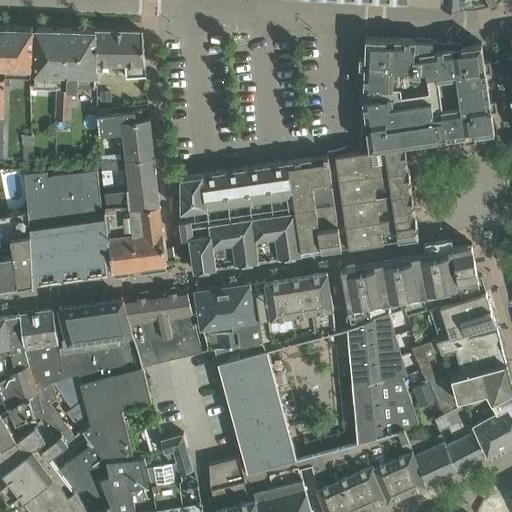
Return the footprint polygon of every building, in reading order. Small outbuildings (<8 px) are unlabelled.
[(33,47),(33,27),(0,25),(0,70),(6,71),(6,79),(0,78),(0,130),(3,131),(5,84),(10,84),(10,75),(31,76),(33,47)] [(72,75),(73,28),(37,27),(36,47),(35,86),(51,87),(51,86),(58,86),(57,104),(71,105),(71,92),(66,91),(67,74),(72,75)] [(97,62),(94,29),(73,28),(72,75),(67,74),(66,91),(71,92),(71,90),(78,90),(77,86),(95,87),(95,84),(95,74),(96,74),(97,62)] [(142,30),(108,29),(94,29),(97,62),(98,62),(98,75),(124,76),(124,74),(126,74),(126,77),(146,75),(142,30)] [(462,41),(451,41),(366,37),(361,150),(405,143),(495,130),(485,61),(482,42),(463,45),(462,41)] [(112,90),(101,90),(101,101),(112,100),(112,90)] [(70,119),(71,105),(57,104),(57,118),(70,119)] [(154,155),(150,118),(142,119),(141,110),(121,112),(98,115),(100,135),(123,132),(126,158),(154,155)] [(23,162),(34,161),(33,134),(22,135),(23,162)] [(408,164),(406,146),(405,143),(361,150),(181,176),(181,219),(180,219),(182,237),(189,236),(194,269),(261,259),(300,253),(305,253),(324,250),(419,236),(415,210),(412,187),(408,164)] [(130,184),(157,181),(154,155),(126,158),(102,160),(103,170),(105,187),(114,186),(112,169),(128,167),(130,184)] [(109,233),(108,216),(103,217),(98,169),(52,174),(52,175),(47,176),(47,170),(25,172),(29,210),(28,210),(34,281),(112,270),(109,233)] [(130,208),(160,205),(157,181),(130,184),(130,188),(128,188),(130,208)] [(107,208),(116,206),(114,186),(105,187),(107,208)] [(167,263),(163,227),(160,205),(130,208),(133,231),(109,233),(112,270),(167,263)] [(18,284),(34,281),(28,210),(0,215),(0,246),(12,245),(14,253),(18,284)] [(482,274),(478,275),(472,242),(448,247),(449,252),(423,257),(422,252),(341,267),(347,299),(345,299),(347,325),(381,314),(405,306),(407,313),(429,306),(486,287),(482,274)] [(0,286),(18,284),(14,253),(0,254),(0,286)] [(336,330),(333,306),(327,270),(255,281),(260,318),(263,338),(273,336),(276,346),(336,330)] [(263,338),(260,318),(255,281),(250,282),(197,289),(199,309),(202,326),(203,326),(209,348),(263,341),(263,338)] [(439,338),(496,320),(486,287),(429,306),(439,338)] [(197,289),(188,291),(187,288),(158,293),(166,327),(155,329),(157,339),(197,334),(198,340),(138,349),(144,365),(186,355),(209,348),(203,326),(202,326),(199,309),(197,289)] [(198,340),(197,334),(157,339),(155,329),(166,327),(158,293),(124,297),(133,332),(138,349),(198,340)] [(133,332),(124,297),(60,307),(64,326),(68,339),(62,339),(63,346),(59,347),(59,349),(63,378),(76,374),(80,382),(112,373),(115,384),(146,375),(144,365),(138,349),(133,332)] [(53,350),(53,342),(58,342),(57,327),(54,308),(20,313),(25,347),(29,363),(36,386),(52,380),(63,378),(59,349),(53,350)] [(29,363),(25,347),(20,313),(0,315),(0,351),(11,350),(15,369),(29,363)] [(311,452),(309,452),(312,464),(317,482),(318,486),(327,511),(350,511),(387,496),(388,498),(426,481),(410,440),(405,428),(407,427),(419,424),(414,408),(408,389),(406,384),(402,374),(398,362),(381,314),(347,325),(351,358),(352,379),(353,380),(354,399),(354,400),(356,418),(356,420),(358,439),(342,443),(341,444),(311,452)] [(511,378),(506,360),(498,325),(496,320),(439,338),(436,340),(412,347),(425,377),(427,381),(427,382),(429,381),(438,399),(441,407),(446,411),(466,402),(468,407),(488,452),(511,438),(511,378)] [(229,457),(209,462),(210,474),(210,481),(215,506),(216,511),(312,511),(306,489),(303,476),(300,467),(297,455),(296,450),(290,427),(289,426),(289,425),(284,407),(284,406),(282,399),(279,388),(279,386),(275,374),(274,368),(273,366),(269,348),(263,341),(214,348),(242,454),(233,456),(229,457)] [(0,376),(15,369),(11,350),(0,351),(0,376)] [(42,410),(42,408),(36,386),(29,363),(15,369),(0,376),(0,410),(28,392),(35,414),(42,410)] [(112,373),(80,382),(92,424),(83,431),(92,443),(60,467),(50,454),(61,446),(41,418),(37,421),(17,436),(0,445),(0,474),(9,486),(19,498),(30,511),(92,511),(111,506),(108,503),(96,477),(109,472),(106,458),(133,456),(123,407),(152,400),(146,375),(115,384),(112,373)] [(92,424),(80,382),(76,374),(63,378),(52,380),(72,407),(67,411),(82,429),(83,431),(92,424)] [(42,408),(43,406),(57,396),(52,380),(36,386),(42,408)] [(420,405),(438,399),(429,381),(427,382),(427,381),(413,386),(420,405)] [(37,421),(35,414),(28,392),(0,410),(0,445),(17,436),(37,421)] [(488,452),(468,407),(466,402),(446,411),(435,417),(440,429),(450,424),(456,438),(446,443),(457,468),(488,452)] [(61,446),(76,435),(54,407),(43,416),(41,418),(61,446)] [(158,425),(137,427),(139,446),(160,444),(158,425)] [(181,472),(194,468),(184,431),(161,438),(165,452),(174,449),(181,472)] [(446,443),(444,439),(441,432),(427,439),(413,438),(410,440),(426,481),(457,468),(446,443)] [(149,494),(141,478),(150,477),(144,456),(133,456),(106,458),(109,472),(96,477),(108,503),(111,506),(113,511),(155,511),(154,506),(152,506),(150,494),(149,494)] [(204,511),(198,483),(189,485),(187,476),(152,481),(157,506),(154,506),(155,511),(204,511)]
